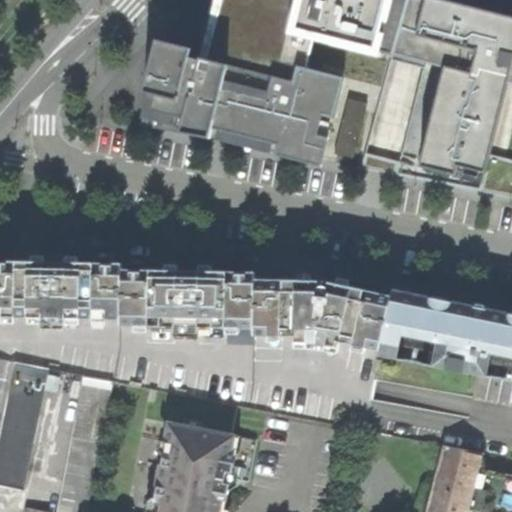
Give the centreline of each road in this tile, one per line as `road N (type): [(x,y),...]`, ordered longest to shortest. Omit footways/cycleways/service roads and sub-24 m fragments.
road 1 (residential): [(511,251),(70,168)]
road 2 (residential): [(70,168),(52,150),(46,125),(54,98),(139,0)]
road 3 (secondary): [(0,125),(138,0)]
road 4 (secondary): [(89,0),(0,108)]
